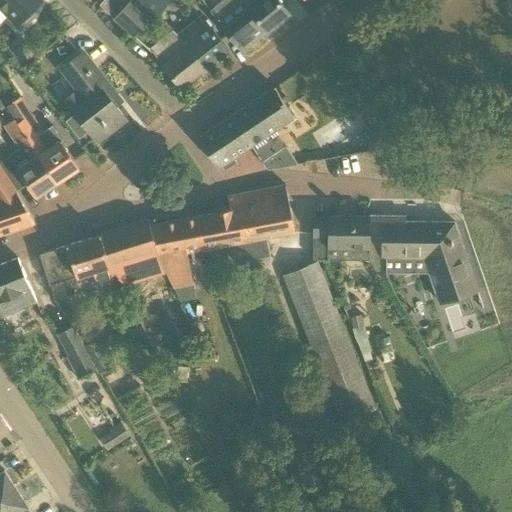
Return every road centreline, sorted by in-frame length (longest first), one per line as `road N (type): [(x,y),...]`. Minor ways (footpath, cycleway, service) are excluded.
road 1 (residential): [(100,203),(133,207),(297,177),(448,197)]
road 2 (residential): [(192,122),(353,0)]
road 3 (residential): [(192,122),(71,0)]
road 4 (residential): [(83,511),(0,384)]
road 5 (residential): [(100,203),(192,122)]
